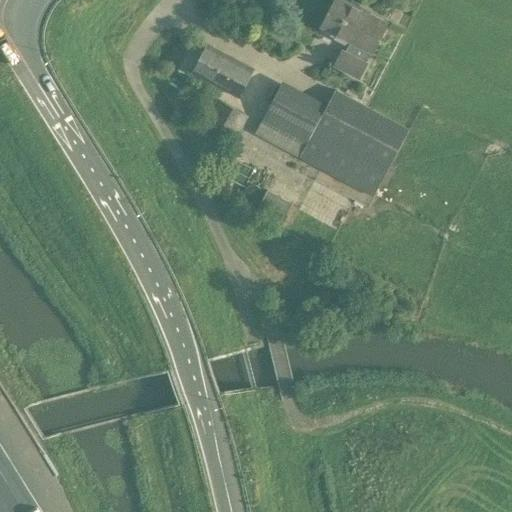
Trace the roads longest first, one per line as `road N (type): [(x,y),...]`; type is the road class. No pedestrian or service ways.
road 1 (motorway): [(223,511),(181,364),(141,270),(15,62)]
road 2 (unclassified): [(301,424),(260,294),(233,262),(131,72),(135,46),(175,0)]
